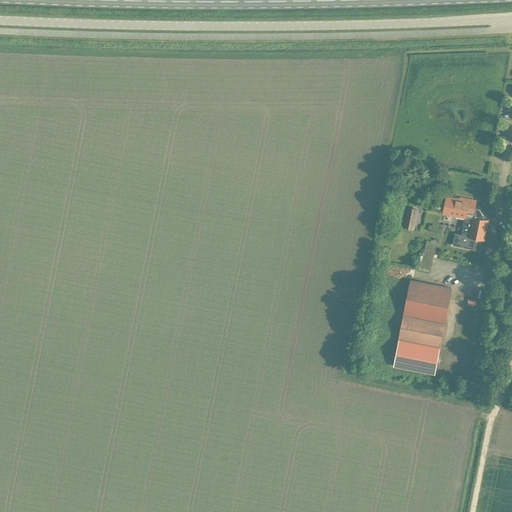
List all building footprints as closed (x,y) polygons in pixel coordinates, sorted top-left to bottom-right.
[(457,218),(462,219),(460,233),(484,238),(487,221),(481,219),(482,216),(482,215),(477,209),(475,209),(476,201),(460,197),(459,199),(447,197),(447,196),(446,196),(443,214),(444,213),(457,216),(457,218)] [(416,209),(407,207),(403,229),(412,231),(416,209)] [(425,248),(421,269),(431,271),(435,250),(425,248)] [(397,286),(391,333),(412,335),(411,340),(433,343),(439,295),(433,294),(434,281),(410,278),(409,288),(397,286)] [(439,348),(399,340),(393,366),(434,374),(439,348)]
